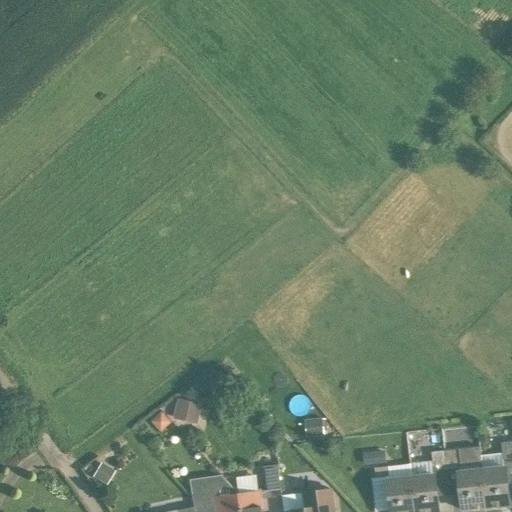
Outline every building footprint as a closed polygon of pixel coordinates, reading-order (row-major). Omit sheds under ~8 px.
[(186,422),(190,402),(178,399),(173,419),(186,422)] [(161,432),(171,422),(161,413),(152,423),(161,432)] [(325,436),(323,418),(304,420),(306,438),(325,436)] [(482,458),(486,509),(510,506),(508,490),(511,489),(511,441),(501,443),(502,455),(482,458)] [(386,464),(385,450),(365,452),(366,466),(386,464)] [(486,509),(482,458),(460,460),(458,450),(444,452),(446,471),(447,473),(459,472),(462,511),(486,509)] [(433,462),(434,472),(435,472),(446,471),(444,452),(432,453),(433,462)] [(105,485),(115,471),(101,462),(92,476),(105,485)] [(264,466),(267,490),(268,497),(282,496),(279,464),(264,466)] [(375,469),(376,479),(388,477),(389,477),(387,468),(375,469)] [(439,511),(436,475),(412,477),(415,511),(439,511)] [(415,511),(412,477),(389,480),(391,511),(415,511)] [(262,511),(261,498),(268,497),(267,490),(238,494),(240,511),(262,511)] [(334,511),(332,490),(304,493),(306,509),(292,510),(292,511),(334,511)] [(240,511),(238,494),(220,497),(214,491),(194,493),(196,511),(240,511)]
